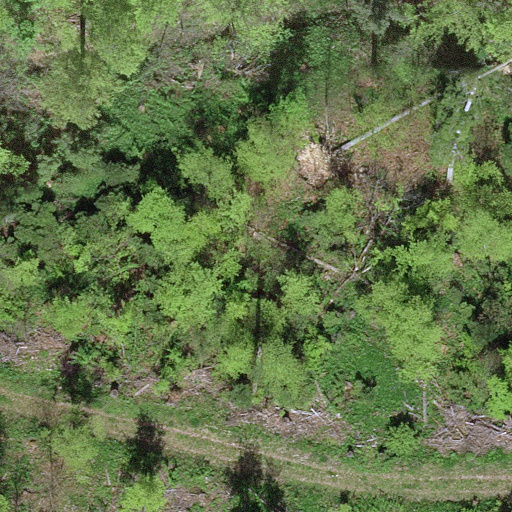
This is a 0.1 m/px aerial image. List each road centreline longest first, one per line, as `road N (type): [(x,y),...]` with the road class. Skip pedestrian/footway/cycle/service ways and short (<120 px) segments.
road 1 (track): [(511,481),(390,480),(0,402)]
road 2 (track): [(375,0),(0,58)]
